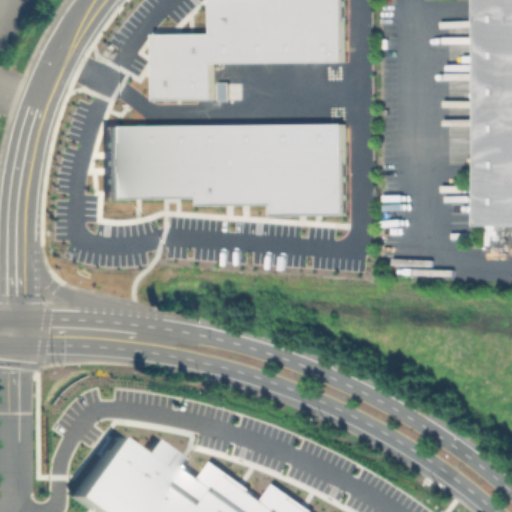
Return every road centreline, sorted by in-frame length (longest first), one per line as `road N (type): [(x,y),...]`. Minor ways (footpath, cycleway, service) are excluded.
road 1 (secondary): [(15,344),(158,353),(257,377),(366,423),(494,511)]
road 2 (secondary): [(511,491),(439,436),(347,384),(247,346),(140,325)]
road 3 (secondary): [(130,323),(52,286),(19,241)]
road 4 (tertiary): [(19,241),(22,183),(42,105)]
road 5 (secondary): [(140,325),(18,318)]
